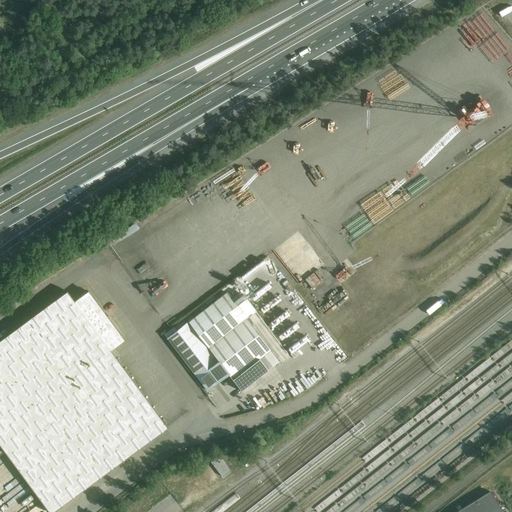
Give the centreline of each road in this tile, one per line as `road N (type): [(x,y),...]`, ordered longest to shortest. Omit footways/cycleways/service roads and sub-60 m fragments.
road 1 (motorway): [(337,0),(0,195)]
road 2 (motorway): [(333,0),(0,155)]
road 3 (unclassified): [(204,431),(321,392),(511,241)]
road 4 (unclassified): [(0,324),(93,264),(206,416),(204,431)]
road 5 (motorway): [(0,252),(244,82)]
road 6 (motorway): [(0,224),(244,82)]
road 7 (motorway): [(244,82),(386,0)]
road 8 (unclassified): [(87,511),(204,431)]
